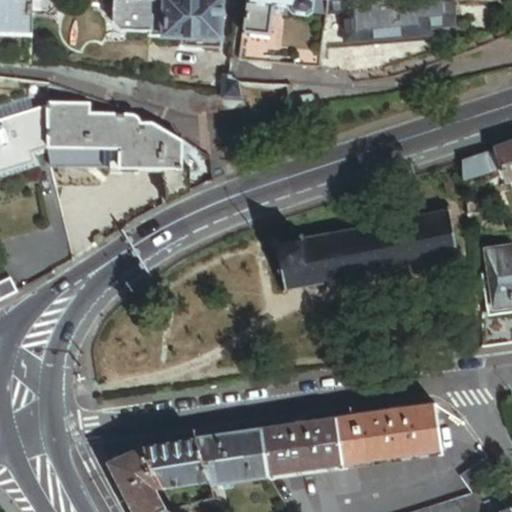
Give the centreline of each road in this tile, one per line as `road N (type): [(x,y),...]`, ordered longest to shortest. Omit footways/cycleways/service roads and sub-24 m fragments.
road 1 (tertiary): [(511,104),(187,222),(88,275),(49,310),(19,354)]
road 2 (residential): [(27,438),(456,376)]
road 3 (residential): [(511,64),(397,85),(232,71)]
